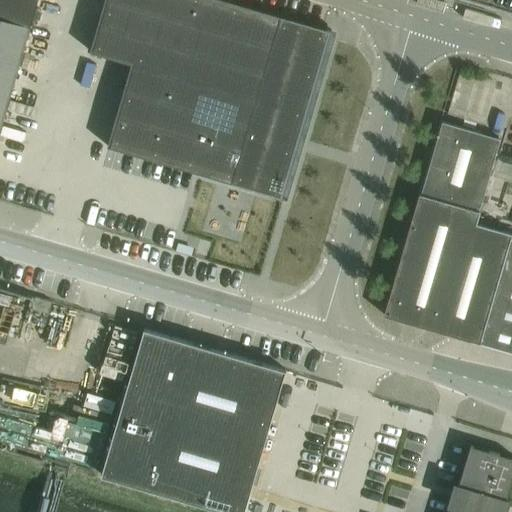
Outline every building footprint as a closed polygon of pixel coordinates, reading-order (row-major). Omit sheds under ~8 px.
[(0,0),(0,131),(38,0),(0,0)] [(224,0),(105,0),(90,52),(132,65),(108,147),(283,199),(332,31),(224,0)] [(511,0),(480,0),(511,9),(511,0)] [(480,211),(501,139),(441,122),(420,194),(480,211)] [(511,352),(511,234),(477,224),(481,211),(480,211),(420,194),(385,316),(511,352)] [(49,315),(53,302),(36,297),(32,310),(49,315)] [(226,511),(245,511),(287,371),(145,329),(102,476),(226,511)] [(504,507),(507,499),(511,483),(511,458),(471,446),(451,511),(507,511),(508,511),(508,510),(507,509),(507,508),(506,507),(504,507)]
